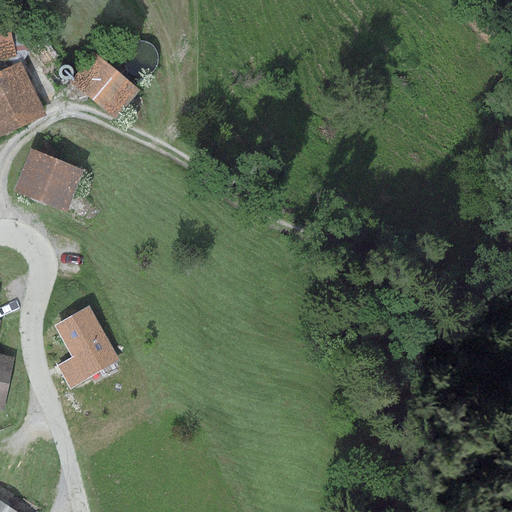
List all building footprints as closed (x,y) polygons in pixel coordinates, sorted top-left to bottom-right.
[(2,5),(0,5),(0,58),(13,55),(2,5)] [(136,88),(91,52),(67,82),(112,118),(136,88)] [(17,61),(0,69),(0,136),(44,114),(17,61)] [(80,169),(28,148),(10,192),(62,213),(80,169)] [(88,308),(53,328),(71,359),(57,366),(70,389),(119,361),(88,308)] [(0,410),(3,411),(14,359),(0,356),(0,410)] [(0,511),(41,511),(0,485),(0,511)]
